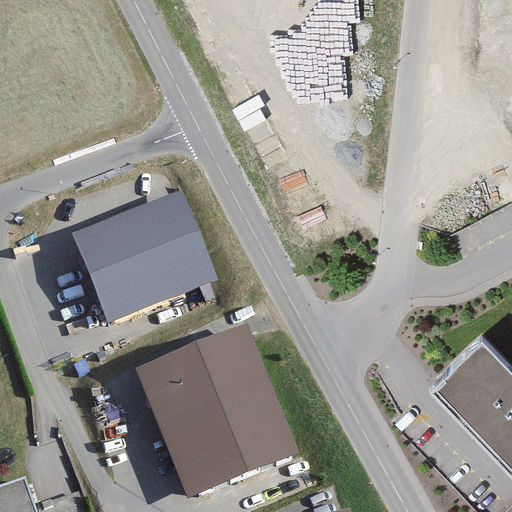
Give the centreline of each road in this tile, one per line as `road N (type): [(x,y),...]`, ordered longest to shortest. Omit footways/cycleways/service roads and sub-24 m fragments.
road 1 (residential): [(314,344),(359,321),(381,301),(390,276),(418,0)]
road 2 (tertiary): [(314,344),(196,127)]
road 3 (residential): [(196,127),(0,197)]
road 4 (tertiary): [(407,511),(314,344)]
road 5 (tertiary): [(196,127),(134,0)]
